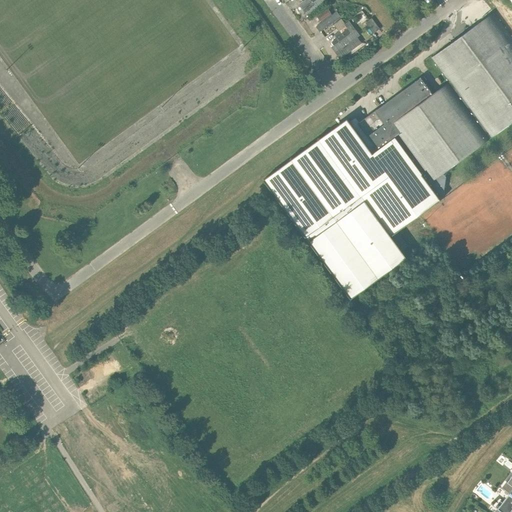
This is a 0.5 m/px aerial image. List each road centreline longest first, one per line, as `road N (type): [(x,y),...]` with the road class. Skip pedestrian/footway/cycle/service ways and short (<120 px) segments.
road 1 (unclassified): [(335,92),(69,290),(45,288),(0,227)]
road 2 (unclassified): [(335,92),(459,0)]
